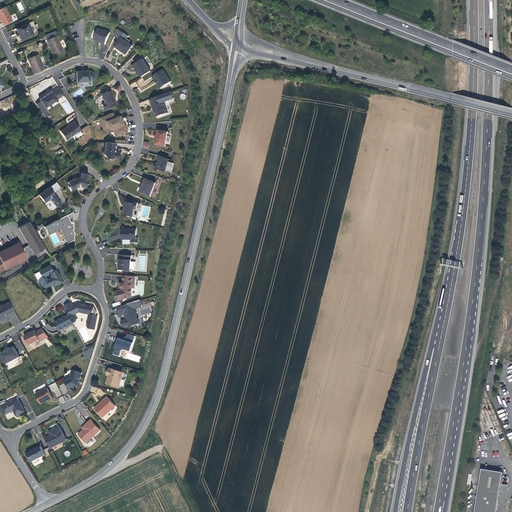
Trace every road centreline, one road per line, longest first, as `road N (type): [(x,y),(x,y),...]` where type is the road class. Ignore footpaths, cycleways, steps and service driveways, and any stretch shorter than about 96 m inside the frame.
road 1 (tertiary): [(236,50),(154,403),(103,472),(46,504)]
road 2 (motorway): [(442,500),(484,199),(489,0)]
road 3 (motorway): [(475,0),(470,160),(440,348)]
road 4 (residential): [(26,82),(87,59),(114,73),(136,107),(135,155),(86,208),(99,276),(94,293)]
road 5 (tertiary): [(304,61),(511,112)]
road 6 (residential): [(6,439),(86,389),(108,317),(94,293)]
road 7 (primary): [(333,0),(511,71)]
road 8 (motorway): [(440,348),(424,383),(395,511)]
road 9 (motorway): [(440,348),(408,511)]
road 10 (track): [(194,511),(162,447),(103,472)]
